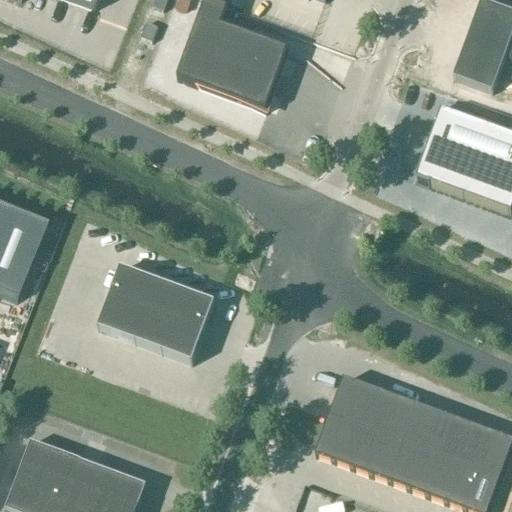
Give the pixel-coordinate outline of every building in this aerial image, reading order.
[(5,0),(20,6),(22,0),(56,0),(94,15),(99,0),(5,0)] [(157,0),(152,12),(163,16),(168,0),(157,0)] [(227,14),(205,6),(177,84),(265,117),(288,57),(220,33),(227,14)] [(511,45),(511,18),(481,8),(453,84),(492,99),(511,45)] [(141,43),(152,47),(157,32),(146,28),(141,43)] [(511,143),(442,118),(417,185),(511,220),(511,219),(511,143)] [(0,300),(16,307),(47,232),(0,213),(0,300)] [(119,274),(97,335),(192,370),(214,309),(119,274)] [(511,449),(344,386),(315,463),(445,511),(491,511),(511,457),(511,449)] [(138,511),(146,492),(27,449),(3,511),(138,511)]
